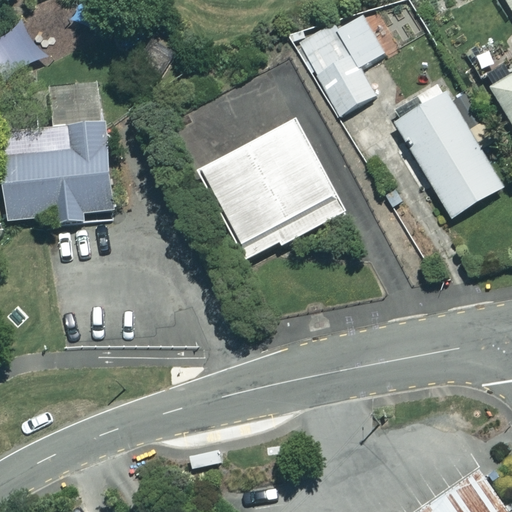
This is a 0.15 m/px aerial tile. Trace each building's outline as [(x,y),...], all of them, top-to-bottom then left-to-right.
[(300,49),(338,119),(376,99),(359,69),(388,53),(366,14),(300,49)] [(511,76),(491,90),(511,123),(511,76)] [(0,137),(0,160),(7,225),(55,220),(56,228),(86,225),(85,217),(115,214),(106,125),(101,126),(97,85),(49,91),(53,131),(0,137)] [(447,92),(396,122),(455,221),(506,191),(447,92)] [(294,116),(201,162),(247,257),(341,211),(294,116)] [(505,511),(480,476),(426,511),(505,511)]
